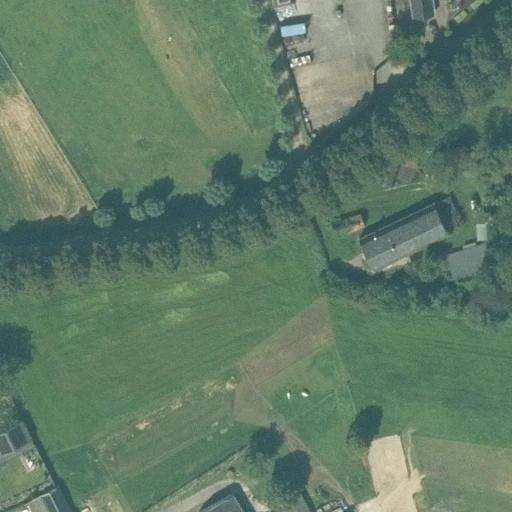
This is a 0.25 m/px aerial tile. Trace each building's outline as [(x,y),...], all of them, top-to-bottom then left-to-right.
[(411,0),(413,15),(433,12),(431,0),(411,0)] [(506,88),(511,82),(511,48),(489,70),(506,88)] [(421,152),(385,140),(373,176),(394,183),(396,175),(411,180),(412,176),(414,176),(418,164),(423,166),(425,160),(419,159),(421,152)] [(449,194),(434,201),(359,237),(374,268),(449,231),(463,224),(449,194)] [(336,234),(365,224),(361,213),(332,223),(336,234)] [(0,453),(32,438),(22,418),(0,429),(0,453)] [(57,487),(42,494),(50,511),(72,511),(59,486),(58,487),(57,487)] [(232,492),(199,511),(243,511),(243,510),(232,492)] [(308,511),(301,497),(299,498),(297,493),(290,497),(292,501),(270,511),(308,511)] [(104,511),(127,511),(123,502),(104,511)]
